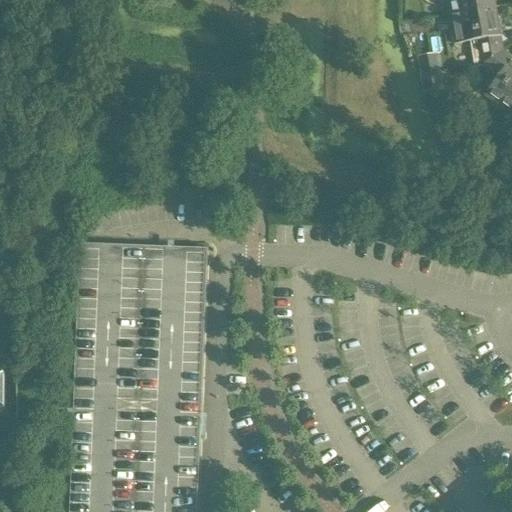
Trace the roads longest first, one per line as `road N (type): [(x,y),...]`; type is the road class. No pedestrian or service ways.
road 1 (unknown): [(222,267),(127,225),(105,227),(96,511)]
road 2 (unclassified): [(511,302),(327,259),(252,257)]
road 3 (unknown): [(387,498),(326,394),(307,322),(302,258)]
road 4 (unknown): [(437,459),(388,398),(368,313),(368,270)]
road 5 (unknown): [(494,439),(433,348),(426,285)]
